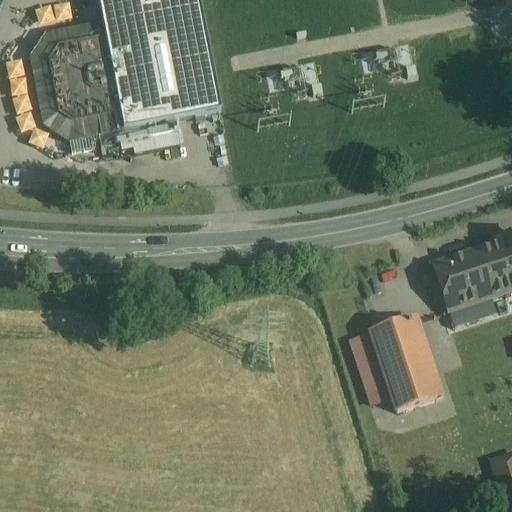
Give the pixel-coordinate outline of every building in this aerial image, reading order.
[(96,0),(102,29),(105,45),(123,136),(221,117),(198,0),(96,0)] [(102,29),(48,39),(30,65),(48,68),(57,54),(105,45),(102,29)] [(57,54),(48,68),(30,65),(43,129),(68,146),(100,140),(123,136),(105,45),(57,54)] [(511,242),(498,248),(436,268),(433,269),(434,271),(435,271),(443,297),(449,315),(511,294),(511,242)] [(443,297),(431,301),(437,319),(449,315),(443,297)] [(411,324),(370,337),(395,416),(412,410),(436,403),(411,324)] [(395,416),(370,337),(351,343),(376,422),(395,416)] [(412,410),(395,416),(400,430),(417,425),(412,410)] [(511,457),(490,465),(502,503),(511,499),(511,457)]
